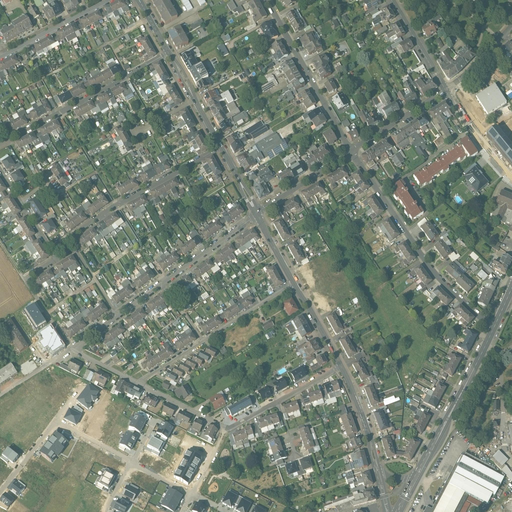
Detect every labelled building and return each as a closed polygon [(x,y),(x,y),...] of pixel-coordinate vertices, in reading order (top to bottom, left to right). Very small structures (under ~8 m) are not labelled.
[(67,0),(64,0),(61,2),(67,12),(73,8),(67,0)] [(67,0),(73,8),(76,6),(79,5),(75,0),(67,0)] [(122,0),(117,2),(121,9),(123,14),(129,11),(127,6),(129,5),(127,1),(123,3),(122,0)] [(169,6),(165,0),(150,0),(158,13),(169,6)] [(378,0),(370,0),(365,3),(369,10),(374,7),(380,4),(378,0)] [(258,1),(249,6),(254,15),(262,10),(258,1)] [(61,14),(55,4),(49,7),(55,17),(55,18),(61,14)] [(49,7),(48,6),(46,7),(47,9),(42,12),(48,21),(52,19),(55,17),(49,7)] [(169,6),(158,13),(165,25),(176,19),(169,6)] [(241,6),(233,11),(234,13),(237,12),(239,14),(244,12),(241,6)] [(39,16),(34,7),(28,11),(33,20),(39,16)] [(106,12),(103,14),(105,18),(108,23),(109,22),(108,19),(114,16),(113,14),(109,7),(105,9),(106,12)] [(369,10),(365,13),(366,16),(376,10),(374,7),(369,10)] [(388,7),(383,10),(386,16),(392,12),(388,7)] [(254,15),(252,16),(254,19),(252,20),(253,20),(255,24),(266,18),(262,10),(254,15)] [(98,12),(94,15),(98,22),(102,19),(105,18),(103,14),(100,15),(98,12)] [(392,12),(386,16),(389,21),(395,18),(392,12)] [(294,13),(286,17),(290,24),(298,20),(294,13)] [(98,22),(94,15),(90,17),(93,24),(95,27),(99,24),(98,22)] [(439,16),(421,26),(423,29),(431,24),(431,25),(442,19),(439,16)] [(32,28),(26,17),(23,19),(21,17),(17,20),(18,21),(14,23),(15,24),(12,26),(12,27),(18,37),(32,28)] [(85,19),(81,22),(83,25),(79,26),(81,30),(85,28),(85,29),(89,26),(85,19)] [(201,20),(190,26),(193,31),(204,25),(201,20)] [(268,20),(258,25),(264,35),(265,35),(272,31),(271,28),(272,27),(268,20)] [(298,20),(290,24),(295,33),(298,31),(298,32),(303,29),(301,27),(302,26),(300,23),(299,23),(298,20)] [(398,23),(390,27),(392,30),(394,33),(401,29),(398,23)] [(423,29),(422,29),(427,38),(438,31),(436,27),(433,29),(431,25),(431,24),(423,29)] [(79,26),(76,28),(75,25),(70,27),(74,34),(78,32),(81,30),(79,26)] [(8,29),(6,26),(2,28),(4,32),(1,34),(2,36),(0,38),(3,43),(5,42),(6,43),(18,37),(12,27),(8,29)] [(70,27),(66,29),(70,36),(72,41),(76,39),(74,34),(70,27)] [(179,28),(168,34),(172,43),(183,36),(184,36),(182,32),(181,33),(179,28)] [(311,30),(305,33),(308,37),(311,35),(312,35),(315,33),(313,29),(311,30)] [(401,29),(394,33),(395,36),(389,39),(391,42),(394,41),(394,40),(397,38),(397,39),(400,38),(405,35),(401,29)] [(272,31),(265,35),(267,38),(265,39),(268,43),(277,38),(275,34),(274,34),(272,31)] [(62,32),(57,34),(59,37),(56,39),(58,42),(61,41),(66,39),(62,32)] [(308,37),(300,41),(304,50),(306,49),(316,43),(312,35),(311,35),(308,37)] [(183,36),(172,43),(177,50),(188,44),(186,40),(185,40),(183,36)] [(51,37),(47,40),(50,47),(55,44),(53,40),(51,37)] [(142,37),(136,40),(139,44),(140,43),(142,46),(149,42),(146,38),(143,40),(142,37)] [(436,40),(441,48),(445,46),(440,38),(436,40)] [(403,43),(398,46),(397,43),(396,43),(391,46),(393,50),(397,47),(398,49),(401,48),(404,53),(407,52),(407,51),(413,48),(408,40),(403,43)] [(149,42),(142,46),(140,47),(141,50),(142,51),(144,50),(151,47),(149,42)] [(280,42),(270,48),(272,50),(273,50),(275,54),(283,50),(281,47),(282,46),(280,42)] [(316,43),(306,49),(309,56),(317,52),(322,49),(321,49),(320,49),(319,47),(320,46),(318,42),(316,43)] [(223,57),(230,54),(224,43),(218,47),(223,57)] [(38,44),(34,46),(35,49),(37,53),(38,53),(42,51),(38,44)] [(511,54),(510,52),(505,46),(501,50),(507,55),(509,59),(511,57),(510,57),(511,55),(511,54)] [(151,47),(144,50),(142,51),(145,55),(146,54),(146,55),(153,51),(151,47)] [(443,52),(442,53),(445,57),(452,52),(448,47),(443,52)] [(463,51),(463,50),(460,53),(457,57),(459,59),(465,66),(475,56),(467,47),(463,51)] [(283,50),(275,54),(277,58),(277,59),(278,61),(288,56),(285,52),(285,53),(283,50)] [(507,55),(501,50),(498,53),(502,60),(505,63),(508,62),(507,61),(509,59),(507,55)] [(153,51),(146,55),(146,54),(145,55),(144,56),(143,56),(144,58),(146,61),(153,57),(156,55),(153,51)] [(189,54),(181,58),(185,65),(192,60),(191,58),(189,54)] [(16,60),(14,57),(10,59),(14,66),(21,62),(19,58),(16,60)] [(323,58),(319,60),(319,59),(315,61),(316,62),(312,63),(316,71),(327,66),(328,65),(326,60),(324,60),(323,58)] [(448,69),(441,58),(437,61),(443,72),(448,69)] [(192,60),(185,65),(189,72),(198,67),(194,59),(192,60)] [(465,66),(459,59),(452,66),(457,74),(465,66)] [(283,65),(279,67),(279,68),(281,70),(280,70),(281,72),(282,72),(283,74),(295,68),(293,65),(294,65),(293,63),(292,63),(291,61),(283,65)] [(120,73),(114,62),(107,66),(108,67),(109,70),(113,77),(120,73)] [(157,64),(157,63),(149,67),(150,69),(149,70),(151,73),(153,72),(155,70),(162,66),(160,62),(157,64)] [(417,68),(414,70),(416,73),(425,68),(423,65),(417,68)] [(162,66),(155,70),(153,72),(154,73),(155,73),(156,75),(158,74),(158,75),(164,71),(162,66)] [(196,85),(207,79),(208,79),(201,66),(198,67),(189,72),(196,85)] [(327,66),(316,71),(321,80),(331,75),(327,69),(329,69),(327,66)] [(341,66),(335,69),(339,75),(344,72),(341,66)] [(448,69),(443,72),(448,80),(449,80),(457,74),(452,66),(448,69)] [(113,77),(109,70),(108,67),(103,70),(105,72),(109,79),(113,77)] [(283,74),(283,75),(290,86),(301,80),(295,68),(283,74)] [(101,75),(98,70),(94,73),(100,84),(104,82),(101,75)] [(164,71),(158,75),(155,76),(157,80),(160,79),(160,78),(167,75),(164,71)] [(100,84),(94,73),(90,75),(92,79),(96,86),(100,84)] [(160,78),(160,79),(162,83),(160,84),(162,87),(164,86),(168,84),(166,81),(169,79),(167,75),(160,78)] [(92,79),(88,82),(85,84),(87,87),(90,86),(92,89),(96,86),(92,79)] [(207,79),(196,85),(200,92),(211,86),(207,79)] [(410,86),(406,79),(403,82),(404,84),(407,90),(407,89),(407,90),(410,88),(411,87),(410,86)] [(275,80),(266,84),(269,90),(278,85),(275,80)] [(301,80),(293,84),(294,86),(293,87),(295,91),(305,86),(301,80)] [(425,84),(423,86),(428,93),(437,88),(432,80),(425,84)] [(329,83),(324,86),(329,95),(336,91),(332,82),(331,82),(329,83)] [(423,86),(421,82),(417,84),(416,84),(418,88),(419,89),(419,90),(420,91),(423,96),(428,93),(423,86)] [(85,84),(82,85),(77,88),(81,95),(86,92),(84,89),(87,87),(85,84)] [(170,87),(168,84),(164,86),(166,89),(168,93),(175,90),(173,85),(170,87)] [(479,88),(483,94),(481,95),(481,94),(476,97),(487,116),(492,112),(501,106),(501,107),(506,104),(495,85),(490,88),(490,89),(488,90),(485,84),(479,88)] [(128,86),(124,88),(123,85),(118,87),(122,94),(124,98),(132,94),(130,89),(130,90),(128,86)] [(114,89),(110,92),(114,99),(118,96),(114,89)] [(69,92),(67,93),(65,90),(62,92),(66,97),(64,98),(65,100),(67,99),(68,102),(73,99),(69,92)] [(73,90),(69,92),(73,99),(77,97),(73,90)] [(175,90),(168,93),(165,95),(168,99),(170,97),(170,98),(177,94),(175,90)] [(343,90),(338,93),(339,96),(342,95),(344,99),(347,98),(343,90)] [(213,92),(203,98),(207,104),(217,99),(213,92)] [(303,93),(301,94),(301,95),(300,96),(304,102),(311,98),(308,92),(304,94),(303,93)] [(407,96),(404,98),(401,92),(397,95),(400,100),(401,100),(403,102),(402,103),(403,105),(404,104),(406,107),(411,104),(407,96)] [(233,102),(228,93),(219,97),(222,101),(226,99),(229,104),(233,102)] [(395,103),(390,106),(389,103),(390,102),(385,93),(381,95),(386,104),(393,115),(399,111),(397,107),(398,107),(395,103)] [(410,94),(407,96),(411,104),(417,100),(413,93),(410,94)] [(110,101),(106,94),(102,96),(106,103),(105,103),(107,105),(111,103),(110,102),(110,101)] [(332,100),(338,111),(344,107),(348,105),(344,99),(342,95),(339,96),(332,100)] [(386,104),(381,95),(378,97),(383,106),(383,105),(386,104)] [(102,96),(97,99),(99,102),(96,103),(98,107),(101,105),(101,106),(105,103),(106,103),(102,96)] [(217,99),(207,104),(212,114),(220,109),(217,103),(219,102),(219,103),(222,101),(219,97),(217,99)] [(180,98),(173,102),(174,103),(170,105),(172,108),(180,104),(179,104),(182,102),(180,98)] [(304,102),(302,103),(307,110),(314,106),(316,105),(311,98),(304,102)] [(50,108),(45,100),(42,101),(44,106),(43,107),(46,114),(51,111),(49,109),(50,108)] [(96,103),(93,105),(91,102),(87,105),(91,111),(95,109),(96,112),(100,110),(98,107),(96,103)] [(445,102),(439,106),(444,113),(447,111),(450,109),(445,102)] [(393,115),(386,104),(383,105),(386,109),(382,111),(386,119),(393,115)] [(42,116),(38,109),(36,105),(32,107),(34,111),(38,118),(42,116)] [(87,105),(83,107),(86,114),(91,111),(87,105)] [(237,116),(232,107),(230,105),(224,108),(226,111),(228,110),(231,116),(228,118),(227,119),(226,119),(227,122),(232,119),(237,116)] [(444,113),(439,106),(434,110),(439,117),(441,115),(444,113)] [(86,114),(83,107),(78,109),(82,116),(85,121),(85,122),(89,120),(86,114)] [(78,109),(74,112),(76,114),(74,115),(75,117),(76,116),(79,122),(83,120),(81,117),(82,116),(78,109)] [(183,110),(175,114),(177,118),(181,116),(181,117),(188,114),(186,109),(183,111),(183,110)] [(226,119),(220,109),(212,114),(219,126),(227,122),(226,119)] [(319,110),(307,117),(311,123),(312,122),(321,116),(322,116),(319,110)] [(439,117),(434,110),(428,113),(433,120),(436,118),(439,117)] [(34,111),(30,113),(30,114),(27,115),(29,119),(32,117),(33,120),(38,118),(34,111)] [(368,120),(366,116),(366,115),(365,115),(363,112),(359,114),(364,125),(366,128),(367,127),(369,129),(375,126),(370,119),(368,120)] [(23,126),(19,119),(17,115),(17,114),(12,117),(13,119),(15,121),(18,128),(23,126)] [(27,115),(23,117),(19,119),(23,126),(27,124),(26,121),(29,119),(27,115)] [(449,127),(444,119),(443,119),(441,115),(439,117),(443,124),(446,129),(449,127)] [(321,116),(312,122),(316,129),(326,123),(321,116)] [(374,117),(370,119),(375,126),(380,123),(376,116),(374,117)] [(423,116),(416,121),(420,128),(421,129),(425,126),(428,124),(423,116)] [(184,122),(179,124),(182,128),(186,126),(193,122),(191,118),(184,122)] [(15,121),(13,119),(9,121),(10,124),(11,123),(14,130),(18,128),(15,121)] [(14,130),(11,123),(10,124),(9,124),(7,121),(4,123),(4,124),(7,128),(7,129),(6,129),(7,131),(8,130),(10,133),(14,130)] [(58,124),(57,121),(52,124),(56,131),(58,130),(59,133),(62,132),(58,124)] [(416,121),(411,125),(415,132),(420,128),(416,121)] [(193,122),(186,126),(189,130),(190,133),(194,131),(192,128),(195,126),(193,122)] [(227,122),(219,126),(223,134),(231,129),(228,124),(227,122)] [(411,125),(401,131),(406,138),(413,134),(416,132),(415,132),(411,125)] [(118,127),(114,129),(116,133),(118,137),(119,137),(125,133),(123,129),(120,130),(118,127)] [(44,128),(39,130),(41,133),(38,135),(40,139),(42,143),(50,139),(47,135),(44,128)] [(496,128),(486,136),(511,167),(511,138),(511,139),(511,138),(511,147),(511,148),(496,128)] [(260,129),(251,134),(254,139),(263,133),(260,129)] [(190,133),(188,135),(189,138),(187,139),(190,143),(194,141),(201,137),(199,132),(196,134),(194,131),(190,133)] [(331,131),(328,133),(328,134),(324,137),(329,146),(334,144),(333,143),(336,140),(331,131)] [(350,133),(347,135),(351,142),(358,137),(354,131),(350,133)] [(401,131),(391,137),(397,145),(399,149),(401,147),(402,149),(410,143),(407,139),(406,138),(401,131)] [(420,148),(424,145),(416,132),(413,134),(414,137),(412,139),(415,143),(411,145),(423,161),(427,158),(420,148)] [(125,133),(119,137),(118,137),(113,140),(114,141),(115,141),(117,144),(121,141),(128,137),(125,133)] [(258,143),(254,145),(256,148),(252,149),(254,153),(251,155),(253,158),(254,157),(260,154),(280,142),(275,133),(258,143)] [(38,135),(35,137),(33,134),(28,136),(32,143),(33,143),(35,147),(42,143),(40,139),(38,135)] [(234,135),(226,140),(230,147),(238,142),(234,135)] [(238,142),(230,147),(234,154),(243,149),(240,145),(245,142),(245,143),(250,140),(247,136),(238,142)] [(441,137),(434,142),(437,147),(444,142),(441,137)] [(466,139),(459,144),(461,147),(459,148),(459,147),(456,148),(452,151),(453,152),(447,156),(453,164),(459,160),(462,158),(463,160),(466,158),(465,157),(467,155),(470,159),(477,154),(466,139)] [(20,140),(16,143),(17,145),(15,146),(16,148),(18,147),(21,153),(24,152),(22,148),(24,147),(20,140)] [(392,148),(387,140),(379,145),(384,153),(387,152),(392,148)] [(130,142),(123,145),(126,150),(128,153),(131,151),(130,148),(132,146),(130,142)] [(206,145),(199,149),(200,151),(196,153),(198,156),(206,151),(208,149),(206,145)] [(379,145),(370,151),(375,159),(377,162),(378,160),(377,158),(384,153),(379,145)] [(317,151),(317,152),(323,161),(330,156),(325,147),(317,151)] [(150,154),(148,149),(145,150),(144,148),(138,151),(140,157),(144,155),(145,156),(150,154)] [(317,151),(315,148),(309,152),(310,155),(312,157),(316,165),(323,161),(317,152),(317,151)] [(375,159),(370,151),(363,156),(362,158),(366,165),(375,159)] [(399,153),(391,158),(397,167),(404,162),(402,159),(399,153)] [(251,155),(247,157),(245,154),(237,159),(240,165),(253,158),(251,155)] [(253,158),(240,165),(244,172),(256,165),(253,161),(257,159),(260,162),(263,160),(260,154),(254,157),(253,158)] [(209,158),(202,162),(203,165),(201,166),(202,168),(203,168),(208,165),(215,161),(212,156),(209,158)] [(447,156),(442,160),(441,159),(437,162),(435,163),(436,164),(425,172),(424,171),(422,172),(419,175),(418,173),(413,177),(419,184),(420,183),(422,186),(428,182),(429,184),(432,182),(431,180),(442,172),(445,170),(446,172),(449,170),(448,168),(453,164),(447,156)] [(316,165),(312,157),(310,158),(307,159),(306,157),(303,159),(309,169),(316,165)] [(14,166),(10,158),(2,163),(7,171),(13,167),(14,166)] [(13,167),(15,171),(22,166),(20,162),(14,166),(13,167)] [(166,162),(161,165),(165,171),(170,169),(168,166),(166,162)] [(58,166),(57,166),(55,163),(52,166),(54,169),(51,171),(54,175),(60,171),(58,166)] [(157,167),(156,167),(156,166),(157,166),(156,164),(154,166),(153,163),(150,165),(153,169),(157,176),(161,174),(157,167)] [(297,163),(295,164),(295,163),(294,164),(293,165),(294,167),(291,169),(293,171),(297,177),(304,173),(301,169),(301,168),(300,166),(299,165),(298,165),(297,163)] [(217,165),(210,169),(206,171),(208,175),(212,173),(219,169),(217,165)] [(488,183),(481,176),(480,176),(478,174),(479,173),(475,168),(464,178),(472,187),(474,186),(479,191),(488,183)] [(153,169),(149,172),(153,178),(157,176),(153,169)] [(219,169),(212,173),(215,177),(213,178),(214,182),(220,178),(219,175),(222,174),(219,169)] [(254,173),(247,177),(251,184),(269,172),(267,169),(259,174),(260,175),(258,176),(258,178),(257,178),(254,173)] [(269,172),(251,184),(254,190),(263,184),(263,185),(278,175),(275,169),(269,172)] [(343,169),(327,179),(331,186),(334,184),(344,178),(348,176),(343,169)] [(60,171),(54,175),(56,179),(63,175),(60,171)] [(290,173),(289,171),(283,174),(282,173),(277,177),(283,186),(294,179),(290,173)] [(393,175),(396,180),(401,176),(398,171),(393,175)] [(23,180),(18,172),(17,173),(11,177),(16,185),(23,180)] [(153,178),(149,172),(145,174),(149,181),(153,178)] [(364,180),(358,172),(352,177),(354,180),(357,185),(364,180)] [(145,174),(140,176),(141,176),(137,178),(140,182),(143,180),(144,183),(149,181),(145,174)] [(63,175),(56,179),(59,183),(65,179),(63,175)] [(352,177),(349,178),(348,176),(344,178),(348,184),(354,180),(352,177)] [(65,179),(59,183),(61,187),(64,185),(66,188),(70,186),(68,183),(65,179)] [(177,182),(175,179),(171,182),(175,188),(179,186),(182,184),(180,180),(177,182)] [(134,180),(130,182),(134,189),(138,187),(136,184),(134,180)] [(357,185),(353,187),(356,191),(360,189),(366,184),(364,180),(357,185)] [(175,188),(171,182),(167,184),(170,191),(173,195),(177,193),(175,188)] [(402,182),(394,187),(395,188),(392,191),(395,195),(394,196),(396,200),(398,199),(406,210),(404,212),(407,215),(408,214),(411,219),(414,217),(415,219),(423,214),(420,209),(419,210),(416,206),(415,204),(414,205),(406,193),(407,193),(406,191),(404,187),(405,186),(402,182)] [(125,194),(122,187),(120,188),(118,184),(115,186),(119,194),(120,193),(121,196),(125,194)] [(263,184),(254,190),(260,200),(269,195),(263,185),(263,184)] [(323,191),(318,184),(314,187),(318,193),(319,193),(322,196),(325,194),(323,191)] [(366,184),(360,189),(363,193),(369,188),(366,184)] [(318,193),(314,187),(310,189),(314,196),(315,196),(318,193)] [(162,195),(158,188),(154,191),(158,198),(162,195)] [(314,196),(310,189),(306,191),(313,202),(315,200),(316,201),(317,201),(315,196),(314,196)] [(158,198),(154,191),(150,193),(151,196),(148,198),(150,202),(154,200),(156,204),(160,202),(158,198)] [(313,202),(306,191),(302,194),(308,204),(312,202),(313,202)] [(511,195),(501,191),(493,209),(489,207),(485,215),(490,217),(502,224),(508,211),(511,212),(511,195)] [(107,201),(102,194),(99,196),(101,200),(99,201),(104,207),(108,204),(106,202),(107,201)] [(7,198),(5,195),(2,197),(4,200),(3,200),(6,204),(13,200),(10,196),(7,198)] [(373,196),(366,201),(368,204),(375,214),(377,217),(384,212),(373,196)] [(145,200),(144,197),(139,199),(143,206),(147,203),(150,202),(148,198),(145,200)] [(40,207),(36,199),(28,204),(33,211),(40,207)] [(294,199),(278,209),(282,216),(285,214),(295,208),(298,206),(294,199)] [(13,200),(6,204),(9,208),(15,204),(13,200)] [(99,201),(99,200),(96,202),(95,202),(96,204),(100,210),(104,207),(99,201)] [(135,201),(126,206),(128,209),(127,209),(132,217),(132,216),(135,215),(135,216),(141,213),(135,201)] [(242,210),(237,203),(234,205),(236,208),(235,209),(239,216),(243,213),(242,210)] [(15,204),(9,208),(11,212),(18,208),(15,204)] [(100,210),(96,204),(92,206),(96,213),(100,210)] [(92,206),(88,209),(86,206),(82,208),(85,211),(87,215),(90,213),(92,216),(96,213),(92,206)] [(40,207),(33,211),(38,220),(46,215),(40,207)] [(11,212),(7,215),(12,222),(16,220),(16,219),(20,217),(18,214),(21,212),(18,208),(11,212)] [(239,216),(235,209),(232,211),(231,212),(236,219),(239,216)] [(85,211),(82,213),(78,216),(83,223),(87,220),(85,217),(87,215),(85,211)] [(511,225),(511,212),(508,211),(502,224),(510,229),(511,226),(511,225)] [(236,219),(231,212),(227,215),(232,221),(236,219)] [(78,216),(76,214),(72,217),(74,219),(79,225),(83,223),(78,216)] [(122,223),(117,216),(116,216),(114,214),(110,217),(115,223),(117,222),(119,225),(122,223)] [(285,214),(282,216),(284,219),(281,221),(283,224),(289,221),(285,214)] [(227,215),(223,218),(220,220),(223,224),(226,222),(228,224),(232,221),(227,215)] [(24,218),(21,220),(20,217),(16,219),(16,220),(18,222),(18,223),(20,227),(27,223),(24,218)] [(110,217),(107,220),(111,226),(115,223),(110,217)] [(79,225),(74,219),(70,222),(75,228),(79,225)] [(75,228),(70,222),(69,223),(66,220),(63,222),(67,227),(66,228),(67,230),(69,229),(71,231),(75,228)] [(111,226),(107,220),(103,222),(107,229),(111,226)] [(220,220),(217,222),(213,225),(218,231),(222,228),(220,226),(223,224),(220,220)] [(399,235),(389,220),(382,224),(384,227),(391,237),(393,240),(399,235)] [(51,221),(42,226),(48,235),(56,229),(51,221)] [(281,221),(274,225),(283,241),(290,237),(288,234),(283,224),(281,221)] [(107,229),(103,222),(99,225),(101,228),(98,230),(100,234),(102,236),(104,235),(108,232),(107,229)] [(27,223),(20,227),(23,231),(30,227),(27,223)] [(429,223),(421,229),(426,236),(434,230),(429,223)] [(213,225),(201,234),(204,237),(206,240),(218,231),(213,225)] [(30,227),(23,231),(26,235),(32,231),(30,227)] [(98,230),(95,232),(93,229),(89,232),(93,239),(97,236),(100,234),(98,230)] [(255,232),(254,232),(252,230),(248,233),(253,239),(254,238),(257,241),(260,239),(255,232)] [(434,230),(426,236),(430,242),(438,236),(434,230)] [(32,231),(26,235),(28,239),(30,242),(34,239),(32,237),(35,235),(32,231)] [(93,239),(89,232),(85,235),(90,241),(93,239)] [(253,239),(248,233),(246,235),(246,234),(244,235),(249,242),(250,243),(252,246),(254,245),(252,243),(255,242),(253,239)] [(90,241),(85,235),(81,238),(86,244),(90,241)] [(249,242),(244,235),(243,236),(241,238),(245,245),(248,243),(249,244),(250,243),(249,242)] [(199,236),(196,238),(192,241),(196,247),(200,244),(198,241),(201,239),(199,236)] [(81,238),(77,241),(79,243),(77,244),(78,246),(80,245),(84,251),(86,249),(84,245),(86,244),(81,238)] [(245,245),(241,238),(237,241),(239,244),(236,246),(238,250),(241,253),(245,250),(245,251),(247,249),(244,246),(245,245)] [(34,239),(30,242),(32,245),(35,249),(41,245),(39,241),(36,242),(34,239)] [(192,241),(188,243),(192,250),(196,247),(192,241)] [(442,241),(434,247),(439,254),(447,248),(442,241)] [(511,246),(503,242),(500,248),(511,253),(511,246)] [(188,243),(184,246),(189,253),(192,250),(188,243)] [(415,259),(404,243),(398,247),(400,251),(406,260),(408,263),(415,259)] [(295,244),(288,248),(297,264),(304,260),(302,257),(297,247),(295,244)] [(41,245),(35,249),(37,253),(44,249),(41,245)] [(236,246),(233,248),(231,245),(227,248),(231,255),(235,252),(238,250),(236,246)] [(184,246),(180,249),(177,251),(180,255),(183,253),(185,255),(189,253),(184,246)] [(231,255),(227,248),(224,250),(223,251),(228,258),(231,255)] [(447,248),(439,254),(443,260),(451,254),(447,248)] [(44,249),(37,253),(40,257),(46,253),(44,249)] [(177,251),(174,253),(170,256),(175,263),(179,260),(177,257),(180,255),(177,251)] [(228,258),(223,251),(221,252),(222,252),(219,254),(224,260),(223,261),(225,264),(230,261),(227,258),(228,258)] [(46,253),(40,257),(41,259),(38,261),(39,264),(47,259),(46,259),(49,257),(46,253)] [(479,258),(473,253),(470,256),(476,261),(479,258)] [(219,254),(215,257),(217,260),(214,262),(217,265),(220,263),(223,261),(224,260),(219,254)] [(165,258),(163,255),(160,258),(162,262),(167,268),(171,265),(165,258)] [(170,256),(167,258),(166,257),(165,258),(171,265),(175,263),(170,256)] [(511,260),(503,256),(499,264),(498,265),(508,269),(511,260)] [(74,259),(72,257),(68,259),(72,266),(74,265),(76,268),(79,266),(74,259)] [(72,266),(68,259),(64,262),(68,268),(71,273),(75,270),(72,266)] [(161,263),(159,260),(156,262),(161,269),(163,271),(167,268),(162,262),(161,263)] [(214,262),(211,264),(209,261),(205,264),(210,270),(214,267),(217,265),(214,262)] [(68,268),(64,262),(60,264),(64,271),(68,268)] [(508,269),(498,265),(499,264),(494,262),(492,266),(495,267),(494,269),(495,270),(500,272),(501,271),(506,273),(508,269)] [(64,271),(60,264),(56,267),(57,270),(54,272),(57,275),(59,278),(61,276),(62,278),(66,275),(64,271)] [(210,270),(205,264),(203,266),(202,266),(201,267),(206,273),(208,276),(212,272),(210,270)] [(457,269),(451,264),(445,271),(451,277),(457,269)] [(471,268),(475,272),(479,268),(475,264),(471,268)] [(153,275),(146,266),(142,269),(145,274),(150,280),(154,278),(152,275),(153,275)] [(273,267),(271,269),(269,266),(265,268),(267,271),(269,276),(276,272),(273,267)] [(431,282),(420,266),(414,271),(416,274),(423,284),(425,287),(431,282)] [(206,273),(201,267),(200,267),(200,268),(198,270),(202,276),(206,273)] [(308,267),(301,271),(310,288),(317,284),(315,281),(310,271),(308,267)] [(463,275),(457,269),(451,277),(457,282),(462,276),(463,275)] [(485,280),(489,276),(483,269),(478,274),(485,280)] [(145,274),(143,270),(139,273),(140,274),(146,283),(150,280),(145,274)] [(202,276),(198,270),(193,272),(195,275),(193,277),(195,281),(198,279),(200,277),(202,279),(203,278),(202,276)] [(51,274),(50,271),(45,274),(50,280),(54,277),(57,275),(54,272),(51,274)] [(46,283),(50,280),(45,274),(41,276),(46,283)] [(146,283),(140,274),(138,276),(139,277),(137,278),(138,280),(142,286),(146,283)] [(46,283),(41,276),(37,279),(44,289),(48,286),(46,283)] [(279,277),(278,276),(271,280),(274,284),(280,280),(279,277)] [(468,282),(462,276),(457,282),(456,283),(461,289),(468,282)] [(193,277),(190,279),(188,277),(184,280),(188,286),(192,283),(193,285),(194,284),(196,286),(198,285),(195,281),(193,277)] [(44,289),(37,279),(33,281),(35,284),(33,285),(34,287),(35,286),(39,292),(42,290),(43,292),(44,291),(45,291),(44,289)] [(142,286),(138,280),(134,283),(131,285),(133,288),(136,286),(138,289),(142,286)] [(188,286),(184,280),(181,281),(178,283),(179,283),(172,288),(174,291),(173,291),(176,295),(179,293),(188,286)] [(274,284),(270,286),(273,291),(280,286),(283,285),(280,280),(274,284)] [(128,281),(121,286),(128,296),(132,293),(131,290),(133,288),(131,285),(128,281)] [(490,282),(488,281),(484,289),(493,293),(495,289),(495,286),(492,285),(492,283),(490,282)] [(468,282),(461,289),(467,294),(474,287),(468,282)] [(128,296),(121,286),(118,289),(120,292),(125,299),(128,296)] [(441,291),(438,288),(432,294),(435,297),(436,297),(441,291)] [(493,293),(484,289),(481,296),(490,300),(493,293)] [(121,302),(116,295),(115,296),(111,291),(108,293),(113,301),(112,302),(113,303),(115,302),(117,305),(121,302)] [(321,291),(314,295),(323,312),(330,308),(328,304),(323,294),(321,291)] [(441,291),(436,297),(439,300),(445,295),(441,291)] [(120,292),(116,295),(121,302),(125,299),(120,292)] [(248,292),(241,296),(243,301),(248,307),(252,305),(250,302),(253,300),(253,299),(248,292)] [(165,297),(163,295),(159,297),(159,298),(164,304),(165,303),(168,301),(165,297)] [(445,295),(439,300),(444,304),(446,307),(452,301),(445,295)] [(490,300),(481,296),(478,304),(486,308),(490,300)] [(164,304),(159,298),(159,297),(156,299),(155,298),(154,299),(155,300),(160,307),(163,311),(167,308),(164,304)] [(160,307),(155,300),(154,301),(151,303),(156,309),(160,307)] [(288,301),(283,304),(284,305),(281,306),(287,317),(298,311),(292,300),(288,302),(288,301)] [(101,301),(98,304),(97,305),(98,307),(99,308),(103,314),(107,311),(105,309),(106,309),(102,303),(101,301)] [(248,307),(243,301),(239,303),(244,310),(245,309),(248,307)] [(156,309),(151,303),(147,306),(149,309),(146,311),(149,314),(152,312),(156,309)] [(239,303),(235,306),(240,312),(242,311),(244,310),(239,303)] [(39,312),(34,304),(23,312),(36,332),(47,324),(41,315),(40,315),(38,312),(39,312)] [(240,312),(235,306),(232,308),(231,308),(236,315),(237,314),(240,312)] [(460,306),(454,312),(457,314),(466,322),(468,325),(474,319),(460,306)] [(99,308),(98,307),(94,310),(95,311),(99,317),(103,314),(99,308)] [(236,315),(231,308),(229,310),(227,311),(232,318),(234,316),(236,315)] [(91,314),(88,310),(81,315),(82,315),(84,319),(87,322),(89,320),(91,323),(96,320),(91,314)] [(146,311),(143,313),(141,310),(137,313),(142,319),(146,316),(149,314),(146,311)] [(99,317),(95,311),(91,314),(96,320),(99,317)] [(227,311),(223,314),(220,316),(223,319),(226,317),(227,320),(232,318),(227,311)] [(142,319),(137,313),(135,315),(133,316),(138,322),(141,326),(145,323),(142,319)] [(334,314),(327,318),(336,335),(343,331),(341,328),(336,318),(334,314)] [(82,315),(75,320),(77,323),(81,321),(84,319),(82,315)] [(138,322),(133,316),(132,317),(130,319),(134,325),(138,322)] [(217,317),(213,320),(217,327),(221,324),(220,321),(223,319),(220,316),(217,318),(217,317)] [(302,317),(291,323),(296,332),(298,331),(306,326),(302,317)] [(209,332),(205,325),(203,322),(200,318),(196,321),(198,325),(203,332),(205,335),(209,332)] [(75,320),(74,319),(70,322),(73,326),(78,333),(82,330),(77,324),(77,323),(75,320)] [(84,319),(81,321),(77,323),(77,324),(82,330),(86,327),(84,324),(87,322),(84,319)] [(130,319),(126,322),(128,324),(125,326),(127,330),(130,328),(134,325),(130,319)] [(28,348),(10,320),(2,326),(20,353),(28,348)] [(217,327),(213,320),(209,323),(213,329),(215,329),(214,328),(217,327)] [(270,321),(262,326),(264,331),(273,325),(270,321)] [(205,325),(209,332),(212,330),(213,329),(209,323),(205,325)] [(73,326),(73,325),(72,326),(71,326),(70,327),(68,324),(66,325),(67,326),(69,329),(74,335),(78,333),(73,326)] [(69,329),(67,326),(65,327),(62,329),(66,335),(65,336),(66,337),(68,336),(70,338),(74,335),(69,329)] [(122,328),(120,326),(116,329),(120,335),(121,334),(125,332),(124,332),(127,330),(125,326),(122,328)] [(306,326),(298,331),(300,334),(299,334),(302,339),(311,333),(306,326)] [(289,327),(282,332),(284,335),(292,331),(289,327)] [(52,355),(63,348),(60,344),(61,343),(53,332),(53,333),(50,329),(39,336),(44,342),(39,345),(43,352),(48,349),(52,355)] [(116,329),(113,330),(112,331),(117,338),(117,337),(119,339),(120,339),(123,337),(121,334),(120,335),(116,329)] [(117,338),(112,331),(111,332),(108,334),(113,341),(117,338)] [(462,346),(461,349),(468,353),(476,336),(469,332),(468,336),(462,346)] [(191,343),(187,337),(185,333),(181,336),(183,339),(187,346),(189,345),(191,343)] [(108,334),(104,337),(106,340),(103,342),(109,350),(116,345),(113,341),(108,334)] [(191,334),(187,337),(191,343),(196,340),(191,334)] [(348,341),(347,338),(340,342),(349,359),(356,355),(354,352),(348,341)] [(183,339),(179,342),(183,348),(186,347),(187,346),(183,339)] [(307,346),(302,348),(303,349),(305,353),(317,346),(315,341),(307,346)] [(183,348),(179,342),(175,344),(177,348),(179,351),(183,348)] [(169,348),(166,344),(163,346),(165,350),(165,351),(169,357),(173,355),(171,352),(174,350),(172,346),(169,348)] [(317,346),(305,353),(308,358),(313,355),(320,351),(317,346)] [(212,351),(208,349),(205,355),(210,357),(213,359),(216,353),(212,351)] [(165,351),(161,353),(165,360),(166,359),(169,357),(165,351)] [(161,353),(160,352),(159,352),(160,354),(157,356),(161,362),(164,361),(165,360),(161,353)] [(201,353),(199,359),(203,361),(207,363),(210,357),(205,355),(201,353)] [(360,354),(354,357),(358,363),(360,362),(363,360),(360,354)] [(152,357),(151,355),(147,358),(149,361),(153,368),(156,366),(157,365),(153,358),(152,357)] [(154,358),(153,358),(157,365),(158,364),(161,362),(157,356),(154,358)] [(323,356),(315,360),(317,364),(319,367),(319,368),(327,363),(323,356)] [(445,373),(448,375),(452,377),(461,360),(454,356),(452,359),(445,373)] [(199,359),(195,357),(192,363),(196,365),(200,367),(203,361),(199,359)] [(81,365),(72,360),(68,368),(70,369),(76,372),(78,369),(79,369),(81,365)] [(153,368),(149,361),(144,364),(144,362),(141,364),(142,365),(141,366),(144,370),(147,368),(149,370),(153,368)] [(192,363),(188,361),(185,367),(190,369),(194,371),(196,365),(192,363)] [(358,363),(352,365),(361,382),(369,378),(367,375),(361,365),(360,362),(358,363)] [(11,365),(0,372),(0,378),(3,383),(17,374),(11,365)] [(185,367),(182,365),(179,370),(183,373),(187,375),(190,369),(185,367)] [(179,370),(175,369),(172,374),(180,378),(180,379),(183,373),(179,370)] [(300,369),(291,374),(295,382),(305,377),(303,374),(301,369),(300,369)] [(94,375),(87,371),(83,379),(90,383),(92,379),(94,375)] [(109,377),(99,372),(97,377),(94,375),(92,379),(95,380),(95,381),(104,386),(107,381),(105,380),(107,377),(108,378),(109,377)] [(172,374),(169,373),(166,379),(171,381),(174,383),(174,382),(174,381),(178,383),(180,378),(172,374)] [(283,379),(273,384),(275,387),(277,392),(287,386),(283,379)] [(131,387),(120,381),(117,387),(115,391),(122,394),(124,392),(128,394),(131,387)] [(170,384),(165,381),(162,387),(167,390),(170,384)] [(337,382),(330,384),(333,393),(340,390),(337,382)] [(330,384),(328,385),(327,384),(324,385),(325,390),(327,395),(329,394),(330,399),(335,398),(333,393),(330,384)] [(439,384),(432,397),(439,401),(446,388),(442,386),(439,384)] [(83,393),(92,401),(94,402),(97,399),(95,397),(98,393),(89,386),(83,393)] [(186,386),(175,393),(177,396),(178,397),(179,397),(180,397),(182,396),(184,399),(188,397),(186,393),(189,391),(186,386)] [(372,386),(365,389),(371,407),(379,404),(378,400),(374,391),(372,386)] [(142,392),(131,387),(128,394),(138,399),(142,392)] [(268,391),(266,388),(258,392),(262,400),(271,396),(268,391)] [(320,391),(313,393),(316,402),(322,399),(322,397),(320,392),(320,391)] [(92,401),(83,393),(76,401),(88,410),(91,406),(89,405),(92,401)] [(313,393),(307,395),(310,404),(316,402),(313,393)] [(307,395),(301,397),(302,401),(304,406),(310,404),(307,395)] [(427,395),(423,403),(427,405),(435,409),(439,401),(432,397),(432,398),(427,395)] [(154,399),(148,396),(145,402),(144,404),(150,407),(151,405),(155,407),(158,401),(154,399)] [(218,397),(210,402),(215,410),(224,404),(223,401),(221,402),(219,397),(218,397)] [(238,404),(242,412),(252,406),(248,398),(238,404)] [(296,402),(290,404),(293,413),(299,411),(298,408),(296,403),(296,402)] [(242,412),(238,404),(227,410),(230,415),(232,417),(242,412)] [(293,413),(290,404),(284,407),(286,413),(287,415),(293,413)] [(175,409),(166,405),(162,412),(172,417),(175,409)] [(72,411),(77,414),(78,412),(82,413),(83,411),(76,406),(74,409),(73,409),(72,411)] [(422,409),(420,412),(419,411),(416,416),(421,418),(428,422),(430,417),(426,415),(428,411),(425,409),(424,411),(422,409)] [(65,419),(76,426),(81,416),(77,414),(72,411),(70,410),(65,419)] [(383,415),(382,411),(374,414),(381,432),(388,429),(387,426),(383,415)] [(191,417),(181,412),(179,417),(178,420),(184,422),(184,421),(188,423),(191,417)] [(342,418),(344,424),(353,421),(350,414),(342,418)] [(276,415),(270,417),(273,426),(279,423),(279,421),(276,415)] [(146,421),(135,416),(132,422),(143,428),(146,421)] [(270,417),(264,419),(267,428),(273,426),(270,417)] [(416,427),(414,430),(421,434),(428,422),(421,418),(416,427)] [(264,419),(258,422),(259,424),(261,430),(262,433),(268,431),(267,428),(264,419)] [(204,423),(196,420),(193,427),(191,430),(199,433),(204,423)] [(353,421),(344,424),(346,430),(355,427),(353,421)] [(143,428),(132,422),(129,428),(140,434),(143,428)] [(173,428),(162,423),(159,428),(170,434),(173,428)] [(217,431),(209,426),(205,434),(204,436),(204,437),(212,440),(217,431)] [(250,427),(244,429),(244,431),(247,438),(253,436),(253,435),(251,427),(250,427)] [(355,427),(346,430),(349,436),(354,434),(357,433),(355,427)] [(170,434),(159,428),(156,434),(161,437),(166,439),(167,440),(170,434)] [(299,431),(301,438),(310,435),(314,433),(313,429),(309,430),(309,431),(308,431),(307,428),(305,429),(299,431)] [(244,431),(238,433),(241,441),(242,445),(249,443),(247,438),(244,431)] [(137,439),(126,433),(123,439),(133,445),(137,439)] [(238,433),(232,436),(234,441),(230,442),(231,446),(235,445),(235,444),(241,441),(238,433)] [(65,442),(57,434),(53,439),(52,438),(43,450),(44,450),(41,454),(50,462),(55,455),(58,457),(63,450),(60,448),(65,442)] [(310,435),(301,438),(303,444),(312,441),(310,435)] [(152,438),(149,443),(162,449),(164,445),(157,441),(152,438)] [(394,456),(393,452),(390,441),(389,438),(381,440),(387,458),(394,456)] [(133,445),(123,439),(120,446),(130,451),(133,445)] [(278,440),(273,442),(272,439),(267,440),(268,443),(270,443),(272,449),(281,446),(278,440)] [(312,441),(303,444),(305,450),(313,448),(318,446),(316,440),(312,441)] [(356,441),(346,444),(348,451),(355,449),(355,450),(359,449),(359,447),(361,447),(359,440),(356,441)] [(405,453),(403,457),(410,461),(419,444),(412,440),(410,443),(405,453)] [(162,449),(149,443),(147,447),(153,450),(159,454),(162,449)] [(281,446),(272,449),(274,455),(283,452),(281,446)] [(18,457),(7,449),(2,456),(13,464),(18,457)] [(202,459),(188,451),(183,461),(184,462),(180,469),(179,468),(174,478),(188,485),(190,481),(193,476),(197,468),(200,463),(202,459)] [(283,452),(274,455),(276,461),(282,459),(285,458),(283,452)] [(355,455),(347,457),(349,464),(357,462),(357,461),(365,459),(363,452),(360,453),(355,455)] [(506,466),(494,455),(490,459),(501,471),(506,466)] [(424,511),(432,511),(433,511),(434,511),(435,511),(449,485),(463,458),(461,456),(432,511),(427,508),(424,511)] [(463,458),(449,485),(468,495),(488,505),(491,499),(492,500),(503,479),(463,458)] [(308,459),(300,462),(302,466),(303,470),(312,467),(308,459)] [(365,459),(357,461),(357,462),(359,469),(367,467),(365,459)] [(294,464),(286,467),(287,471),(286,471),(287,473),(288,473),(289,475),(297,472),(296,468),(294,464)] [(511,471),(507,466),(503,469),(511,478),(511,471)] [(101,478),(112,484),(114,480),(113,480),(115,477),(110,475),(104,471),(101,478)] [(369,473),(361,475),(363,481),(371,479),(369,473)] [(112,484),(101,478),(98,484),(104,487),(108,489),(110,487),(112,484)] [(371,479),(363,481),(364,487),(372,485),(371,479)] [(18,481),(16,483),(24,489),(25,486),(18,481)] [(16,483),(15,482),(13,485),(13,486),(12,487),(9,490),(18,496),(21,492),(22,493),(24,490),(24,489),(16,483)] [(458,511),(468,495),(449,485),(435,511),(458,511)] [(129,488),(127,487),(122,495),(133,501),(138,493),(137,492),(129,488)] [(353,494),(332,502),(333,504),(324,507),(325,511),(327,510),(334,507),(350,502),(353,506),(353,507),(376,501),(372,488),(365,490),(353,494)] [(182,497),(169,490),(165,498),(178,505),(182,497)] [(233,504),(236,497),(228,493),(223,504),(226,505),(228,506),(231,508),(233,504)] [(14,501),(5,495),(0,501),(0,502),(1,503),(8,509),(14,501)] [(173,511),(178,505),(165,498),(161,506),(172,511),(173,511)] [(246,511),(250,505),(242,500),(239,506),(236,511),(238,511),(246,511)] [(120,501),(119,501),(114,509),(116,511),(118,511),(124,511),(128,506),(120,501)] [(350,502),(334,507),(338,511),(341,510),(344,509),(347,507),(348,508),(350,506),(350,507),(353,506),(350,502)] [(466,511),(471,504),(467,502),(461,511),(466,511)]
